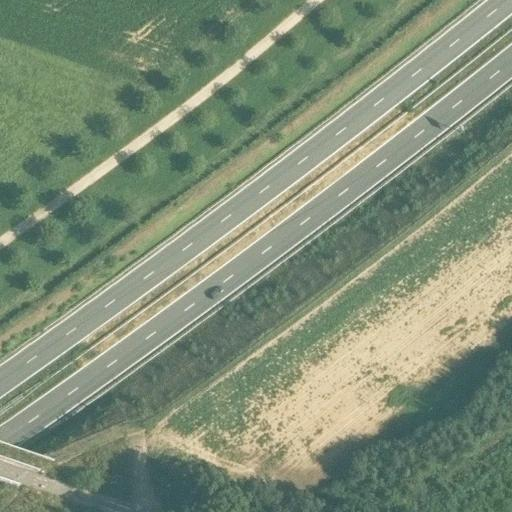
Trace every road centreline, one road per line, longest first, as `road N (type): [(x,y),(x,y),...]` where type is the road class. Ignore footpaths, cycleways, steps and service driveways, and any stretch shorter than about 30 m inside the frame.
road 1 (trunk): [(0,445),(511,62)]
road 2 (trunk): [(509,0),(0,383)]
road 3 (track): [(0,240),(204,93),(316,0)]
road 4 (unclassified): [(0,467),(132,511)]
